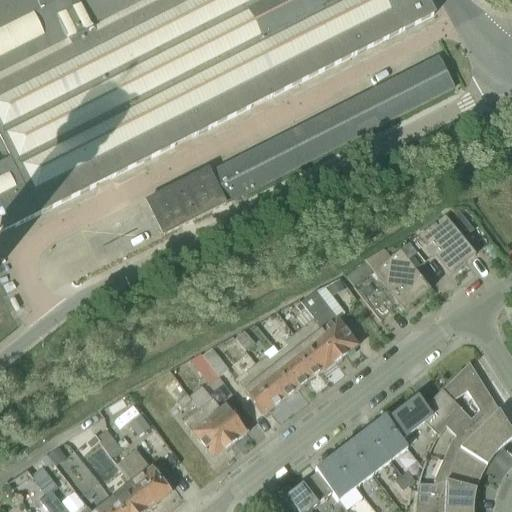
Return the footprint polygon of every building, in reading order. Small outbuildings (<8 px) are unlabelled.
[(0,0),(0,236),(433,18),(423,0),(0,0)] [(453,90),(438,59),(211,173),(210,171),(145,204),(163,238),(192,223),(211,213),(231,203),(453,90)] [(408,247),(424,267),(434,258),(449,278),(475,258),(444,218),(408,247)] [(415,274),(424,267),(408,247),(390,260),(383,250),(365,261),(366,263),(345,279),(380,324),(399,309),(402,314),(429,293),(415,274)] [(345,292),(339,281),(327,287),(333,298),(345,292)] [(304,315),(340,362),(357,349),(314,294),(301,305),(306,311),(307,313),(304,315)] [(323,376),(340,362),(304,315),(298,319),(305,328),(294,336),(322,374),(323,376)] [(235,341),(239,346),(245,354),(254,347),(244,333),(235,341)] [(322,374),(294,336),(294,337),(294,336),(285,344),(287,347),(278,355),(303,389),(322,374)] [(202,358),(218,379),(228,371),(212,351),(202,358)] [(283,404),(303,389),(278,355),(268,363),(265,359),(255,367),(283,404)] [(202,358),(201,356),(190,364),(208,387),(218,379),(202,358)] [(499,452),(501,450),(505,447),(507,445),(510,443),(511,441),(511,434),(469,366),(441,393),(452,404),(467,394),(479,413),(470,422),(499,452)] [(263,418),(283,404),(255,367),(249,371),(235,382),(263,418)] [(452,404),(441,393),(423,407),(417,399),(386,423),(401,443),(424,425),(438,439),(442,433),(445,429),(460,412),(452,404)] [(185,408),(191,404),(185,397),(176,404),(178,406),(181,410),(182,411),(185,408)] [(221,410),(213,400),(197,412),(227,451),(246,436),(224,408),(221,410)] [(227,451),(197,412),(183,424),(206,453),(205,454),(206,455),(207,454),(213,462),(227,451)] [(480,480),(483,475),(484,472),(488,466),(489,464),(492,460),(494,458),(496,456),(499,452),(470,422),(460,412),(445,429),(455,439),(451,443),(442,463),(480,480)] [(130,426),(138,437),(149,430),(142,418),(130,426)] [(401,443),(386,423),(384,421),(366,434),(389,464),(407,451),(401,443)] [(106,432),(96,439),(112,460),(122,452),(106,432)] [(372,477),(389,464),(366,434),(349,448),(372,477)] [(94,438),(86,445),(90,451),(99,444),(94,438)] [(122,452),(128,447),(122,440),(116,445),(122,452)] [(355,491),(372,477),(349,448),(332,461),(355,491)] [(47,457),(48,458),(52,464),(55,468),(66,460),(59,450),(56,452),(47,457)] [(130,485),(150,511),(170,496),(136,452),(117,467),(131,485),(130,485)] [(337,504),(355,491),(332,461),(314,474),(317,477),(332,497),(331,497),(337,504)] [(477,488),(478,485),(480,480),(442,463),(434,482),(433,488),(418,487),(417,493),(416,501),(415,509),(473,511),(473,506),(474,500),(475,494),(477,488)] [(401,479),(408,489),(414,484),(407,474),(401,479)] [(293,511),(311,511),(331,497),(332,497),(317,477),(285,501),(293,511)] [(402,494),(408,489),(401,479),(394,484),(402,494)] [(119,511),(148,511),(150,511),(130,485),(111,500),(119,511)] [(50,494),(47,498),(43,501),(51,511),(60,506),(50,494)] [(119,511),(111,500),(95,511),(119,511)] [(64,511),(60,506),(51,511),(43,501),(39,504),(45,511),(64,511)]
